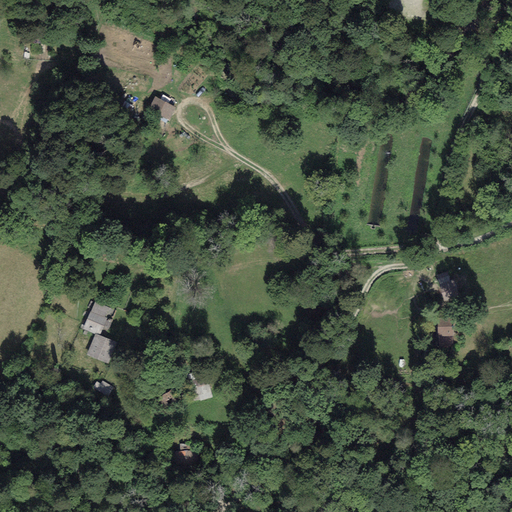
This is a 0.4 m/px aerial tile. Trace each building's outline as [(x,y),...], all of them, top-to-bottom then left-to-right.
[(175,109),(154,98),(147,111),(168,122),(175,109)] [(111,310),(94,303),(83,330),(99,337),(111,310)] [(454,325),(436,326),(438,348),(455,347),(454,325)] [(116,344),(95,336),(87,357),(108,364),(116,344)] [(192,374),(185,376),(193,404),(213,398),(209,385),(196,389),(192,374)] [(183,386),(159,396),(165,411),(190,400),(183,386)]
